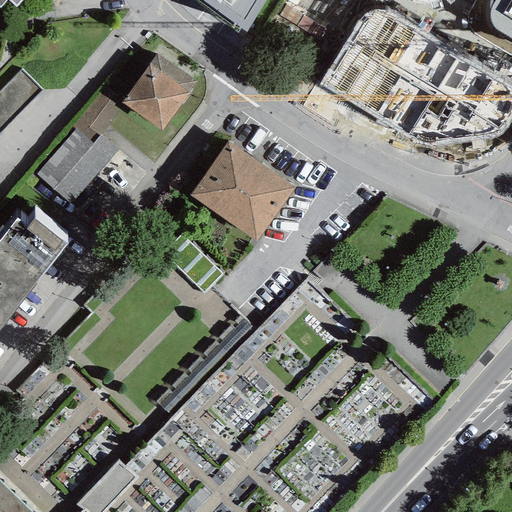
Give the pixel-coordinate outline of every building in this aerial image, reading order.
[(200,0),(246,32),(265,0),(200,0)] [(495,29),(502,32),(511,38),(511,0),(495,0),(490,9),(489,17),(491,24),(495,29)] [(358,19),(318,85),(406,137),(417,143),(426,146),(434,147),(477,142),(496,138),(503,133),(511,120),(511,83),(390,12),(379,10),(372,11),(364,14),(358,19)] [(156,54),(121,103),(161,131),(196,82),(156,54)] [(0,132),(42,90),(21,70),(0,91),(0,132)] [(72,127),(75,130),(76,129),(93,143),(100,135),(118,113),(110,106),(116,98),(104,88),(72,127)] [(75,130),(36,175),(70,204),(117,150),(100,135),(93,143),(76,129),(75,130)] [(226,142),(189,195),(256,242),(294,188),(226,142)] [(16,218),(0,239),(0,328),(67,243),(34,218),(28,227),(16,218)] [(206,282),(224,266),(193,234),(176,250),(206,282)] [(0,504),(8,511),(46,511),(35,502),(48,487),(0,442),(0,504)] [(104,511),(137,478),(117,460),(75,504),(85,511),(104,511)]
